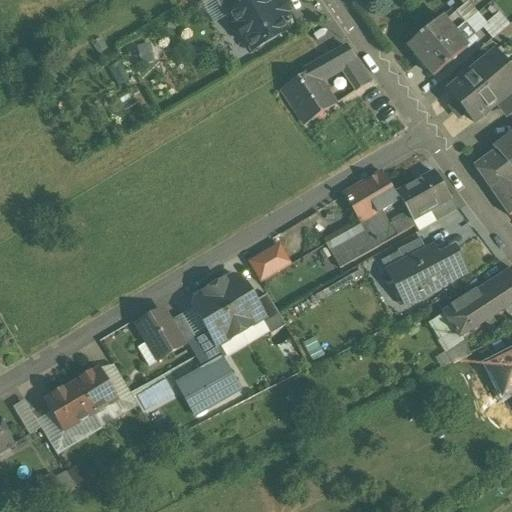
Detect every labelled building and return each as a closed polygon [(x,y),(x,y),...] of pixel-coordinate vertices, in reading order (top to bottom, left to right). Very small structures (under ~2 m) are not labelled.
[(214,0),(225,18),(230,16),(229,14),(254,0),(214,0)] [(254,0),(229,14),(230,16),(236,26),(233,32),(238,41),(245,41),(252,52),(286,32),(280,21),(287,17),(277,2),(271,6),(267,0),(254,0)] [(455,14),(445,23),(454,34),(464,25),(455,14)] [(498,14),(482,28),(492,41),(508,26),(498,14)] [(441,19),(407,47),(420,62),(454,34),(445,23),(441,19)] [(464,25),(454,34),(464,45),(474,37),(464,25)] [(454,34),(420,62),(433,78),(467,49),(464,45),(454,34)] [(346,48),(307,70),(308,73),(315,83),(321,79),(340,68),(354,61),(346,48)] [(491,58),(449,93),(457,103),(456,104),(455,114),(464,115),(466,114),(474,123),(499,102),(511,92),(511,77),(509,74),(499,73),(495,76),(486,65),(492,60),(491,58)] [(354,61),(340,68),(356,92),(370,83),(354,61)] [(308,73),(281,90),(305,125),(332,108),(315,83),(308,73)] [(511,92),(499,102),(509,116),(511,114),(511,92)] [(511,135),(494,149),(511,174),(511,135)] [(511,194),(505,185),(511,180),(511,174),(494,149),(493,150),(495,153),(473,168),(509,217),(511,214),(511,194)] [(382,174),(345,195),(349,202),(348,203),(349,205),(351,204),(363,224),(381,213),(399,202),(395,196),(382,174)] [(434,174),(395,196),(399,202),(412,222),(429,213),(450,201),(434,174)] [(450,201),(429,213),(435,223),(456,212),(450,201)] [(364,226),(326,246),(339,270),(391,241),(384,230),(390,227),(381,213),(363,224),(364,226)] [(429,213),(412,222),(415,227),(419,233),(435,223),(429,213)] [(390,227),(384,230),(391,241),(415,227),(412,222),(408,216),(390,227)] [(281,241),(245,262),(258,285),(295,263),(281,241)] [(420,243),(398,254),(404,265),(425,254),(420,243)] [(454,251),(439,259),(449,278),(448,279),(450,282),(466,274),(454,251)] [(404,265),(395,269),(403,285),(395,289),(404,306),(420,298),(418,294),(448,279),(449,278),(439,259),(436,255),(428,259),(425,254),(404,265)] [(476,291),(442,313),(443,315),(454,332),(455,335),(456,335),(459,339),(511,305),(511,270),(476,292),(476,291)] [(241,281),(234,279),(225,284),(224,282),(213,289),(241,335),(251,329),(250,327),(261,321),(262,320),(254,306),(255,305),(254,304),(241,281)] [(241,335),(213,289),(203,295),(204,296),(195,302),(193,309),(207,332),(208,333),(209,333),(218,347),(219,346),(229,340),(231,341),(241,335)] [(266,296),(254,304),(255,305),(254,306),(262,320),(261,321),(270,336),(285,327),(266,296)] [(162,312),(137,327),(147,344),(158,362),(183,347),(169,324),(162,312)] [(443,315),(429,324),(440,341),(454,332),(443,315)] [(181,317),(169,324),(183,347),(195,339),(181,317)] [(207,332),(195,339),(211,366),(221,360),(225,358),(219,346),(218,347),(209,333),(208,333),(207,332)] [(462,342),(445,353),(453,366),(471,356),(462,342)] [(158,362),(147,344),(138,350),(148,368),(158,362)] [(511,356),(488,368),(503,398),(511,393),(511,356)] [(211,366),(203,370),(203,371),(177,385),(195,416),(239,391),(221,360),(211,366)] [(113,367),(100,370),(118,401),(94,416),(102,430),(138,408),(113,367)] [(99,370),(75,385),(94,416),(118,401),(100,370),(99,370)] [(75,385),(44,403),(46,407),(63,434),(94,416),(75,385)] [(312,385),(289,397),(295,410),(318,398),(312,385)] [(46,407),(34,419),(57,457),(102,430),(94,416),(63,434),(46,407)] [(0,453),(12,447),(2,429),(0,430),(0,453)]
